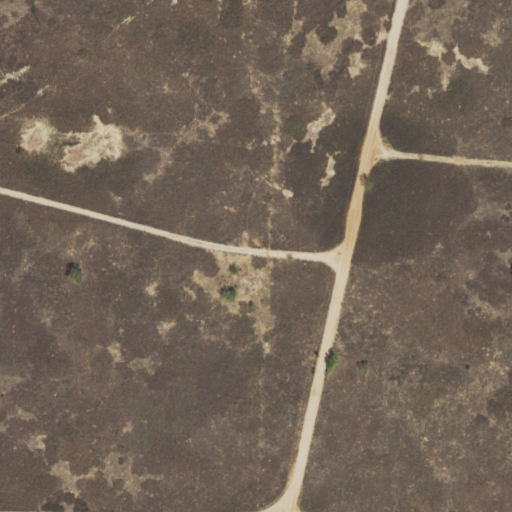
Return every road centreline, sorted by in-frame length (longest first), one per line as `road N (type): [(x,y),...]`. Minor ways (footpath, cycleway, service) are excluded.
road 1 (track): [(452,0),(386,264),(350,486),(330,511)]
road 2 (track): [(0,169),(33,173),(154,218),(386,264)]
